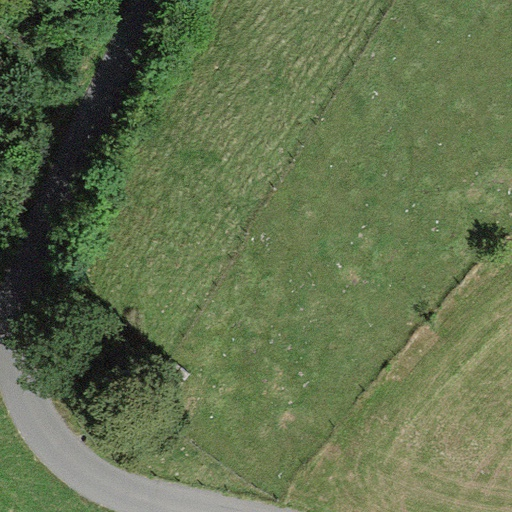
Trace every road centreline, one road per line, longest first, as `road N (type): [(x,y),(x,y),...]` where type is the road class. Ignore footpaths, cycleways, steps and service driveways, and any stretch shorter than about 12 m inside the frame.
road 1 (residential): [(211,511),(104,489),(42,438),(0,317)]
road 2 (residential): [(0,258),(3,231),(132,0)]
